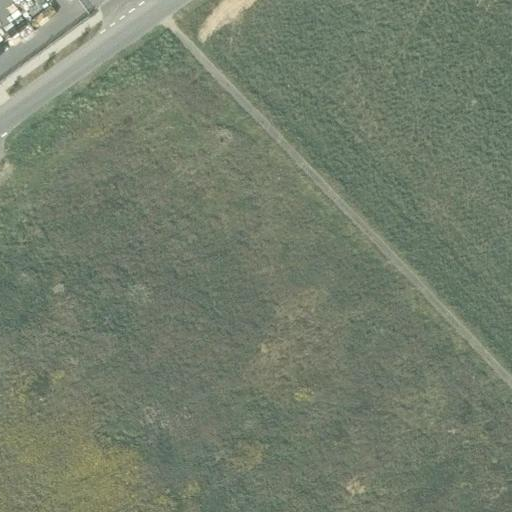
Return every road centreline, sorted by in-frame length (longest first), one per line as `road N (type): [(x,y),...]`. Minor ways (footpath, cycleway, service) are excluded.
road 1 (residential): [(178,0),(286,124),(511,355)]
road 2 (unclassified): [(168,0),(0,124)]
